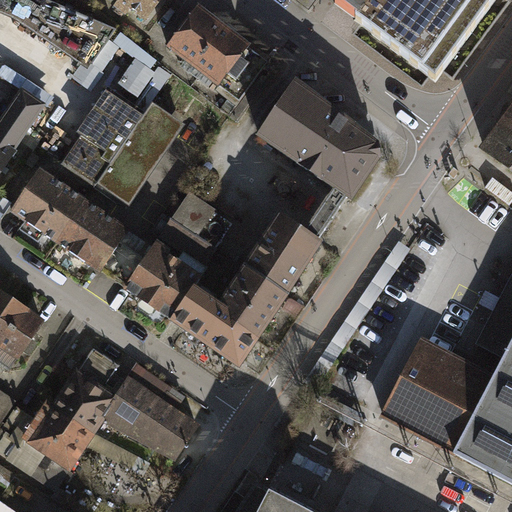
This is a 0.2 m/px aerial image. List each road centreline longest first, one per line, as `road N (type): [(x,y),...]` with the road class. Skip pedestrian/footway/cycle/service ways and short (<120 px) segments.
road 1 (residential): [(0,249),(252,418)]
road 2 (residential): [(265,0),(391,96),(445,120)]
road 3 (residential): [(278,377),(383,220)]
